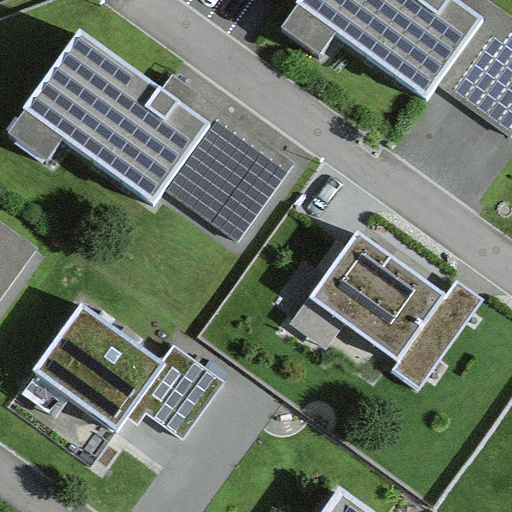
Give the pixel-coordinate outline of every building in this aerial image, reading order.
[(480,29),(439,0),(308,0),(301,9),(428,100),(480,29)] [(206,136),(80,45),(28,117),(155,208),(206,136)] [(359,240),(308,310),(398,376),(450,305),(359,240)] [(17,404),(98,462),(137,408),(172,433),(208,383),(171,357),(162,370),(82,313),(17,404)] [(368,511),(341,493),(327,511),(368,511)]
